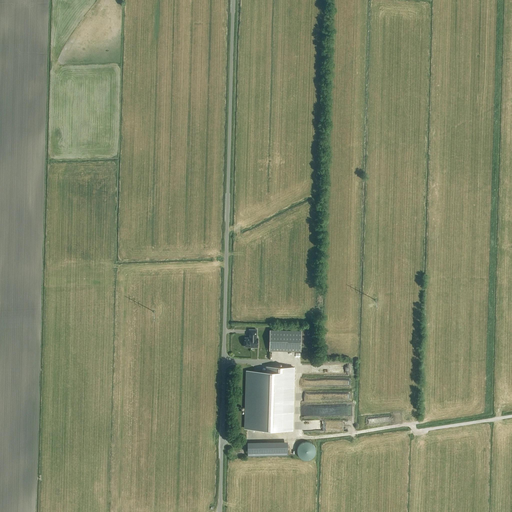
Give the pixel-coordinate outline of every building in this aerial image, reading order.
[(244,346),(244,347),(257,347),(258,338),(256,338),(257,330),(249,330),(249,338),(245,338),(245,342),(243,343),(243,345),(244,346)] [(270,330),(269,351),(301,352),(301,331),(270,330)] [(293,367),(266,366),(266,372),(247,371),(245,429),(292,430),(293,367)] [(247,443),(248,456),(287,455),(287,442),(247,443)] [(309,443),(307,442),(305,442),(302,442),(300,443),(298,445),(297,447),(297,450),(297,452),(298,454),(300,456),(302,457),(305,458),(307,457),(309,456),(311,454),(312,452),(313,450),(312,447),(311,445),(309,443)]
